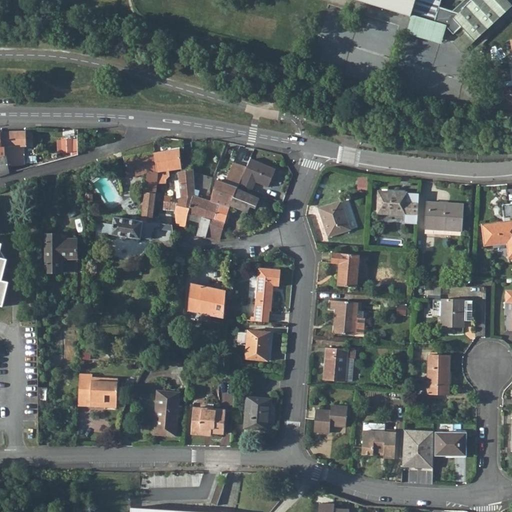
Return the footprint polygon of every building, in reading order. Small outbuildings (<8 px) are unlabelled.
[(352,0),(407,17),(442,27),(451,33),(459,26),(463,30),(456,36),(465,46),(510,6),(505,0),(461,0),(451,10),(437,5),(439,0),(352,0)] [(442,27),(407,17),(402,33),(437,43),(442,27)] [(456,36),(450,41),(459,52),(465,46),(456,36)] [(26,131),(1,132),(4,147),(26,146),(26,131)] [(1,132),(0,132),(0,176),(9,174),(9,173),(7,165),(5,155),(4,147),(1,132)] [(72,139),(63,139),(63,151),(72,151),(72,139)] [(26,146),(4,147),(5,155),(10,155),(18,154),(26,154),(26,146)] [(161,151),(154,152),(157,171),(156,184),(164,184),(162,181),(162,171),(166,171),(182,167),(180,148),(164,151),(161,151)] [(142,154),(124,157),(127,177),(141,175),(145,174),(144,194),(155,194),(156,194),(156,191),(156,184),(157,171),(154,152),(142,154)] [(10,155),(5,155),(7,165),(9,173),(12,172),(11,165),(18,165),(18,154),(10,155)] [(247,167),(239,184),(245,187),(252,190),(255,182),(267,187),(274,168),(266,165),(263,164),(250,158),(247,167)] [(225,183),(216,180),(214,190),(212,198),(211,202),(216,203),(229,208),(230,205),(229,205),(239,184),(247,167),(234,162),(225,183)] [(179,189),(180,198),(193,196),(195,196),(193,173),(193,170),(188,171),(185,171),(178,173),(179,189)] [(188,215),(187,220),(190,221),(191,215),(201,218),(198,227),(196,235),(199,236),(206,238),(211,220),(216,203),(211,202),(208,201),(206,200),(208,190),(210,186),(213,180),(193,173),(195,196),(193,196),(190,207),(188,215)] [(239,184),(229,205),(230,205),(245,211),(247,205),(255,208),(259,199),(243,192),(245,187),(239,184)] [(379,191),(377,212),(405,213),(404,222),(416,223),(418,194),(407,194),(407,192),(379,191)] [(128,219),(126,237),(140,239),(141,232),(150,233),(152,224),(153,214),(155,194),(144,194),(144,195),(140,221),(128,219)] [(179,198),(177,205),(190,207),(193,196),(180,198),(179,198)] [(350,198),(344,200),(354,228),(359,226),(350,198)] [(319,207),(326,226),(328,226),(331,234),(350,228),(341,199),(319,207)] [(426,202),(424,228),(462,231),(463,204),(426,202)] [(211,220),(206,238),(210,239),(220,240),(229,208),(216,203),(211,220)] [(504,222),(482,225),(485,245),(507,242),(509,257),(511,256),(511,204),(502,206),(504,222)] [(175,213),(175,215),(176,226),(184,227),(185,227),(187,220),(188,215),(190,207),(177,205),(175,213)] [(102,233),(111,235),(113,217),(104,215),(102,233)] [(113,217),(111,235),(126,237),(128,219),(113,217)] [(61,233),(45,233),(46,273),(61,272),(61,258),(78,258),(77,239),(60,238),(61,233)] [(0,306),(2,307),(8,283),(1,281),(6,259),(0,257),(0,250),(1,244),(0,243),(0,306)] [(333,251),(332,261),(340,262),(338,284),(358,286),(361,253),(333,251)] [(250,312),(250,319),(271,320),(275,282),(281,282),(282,266),(260,264),(256,313),(250,312)] [(189,293),(188,311),(224,318),(224,317),(226,291),(190,284),(189,293)] [(441,298),(441,326),(462,327),(463,299),(441,298)] [(332,299),(331,307),(332,307),(337,308),(336,318),(335,332),(353,333),(354,334),(356,334),(356,332),(362,333),(364,331),(365,319),(364,317),(358,316),(359,301),(332,299)] [(240,347),(240,356),(270,358),(270,342),(271,330),(250,329),(249,347),(240,347)] [(328,347),(325,379),(353,381),(355,358),(356,358),(357,349),(328,347)] [(428,354),(427,385),(449,386),(450,355),(428,354)] [(79,373),(78,393),(90,393),(89,399),(89,406),(100,407),(100,402),(116,403),(117,396),(117,378),(92,377),(92,374),(79,373)] [(40,387),(41,403),(50,402),(49,386),(40,387)] [(78,393),(78,402),(78,406),(89,406),(89,399),(90,393),(78,393)] [(159,393),(156,436),(178,437),(181,394),(159,393)] [(248,395),(246,427),(271,429),(273,397),(248,395)] [(318,409),(316,431),(331,432),(332,425),(347,426),(348,410),(349,408),(349,406),(333,404),(333,410),(318,409)] [(196,407),(194,433),(214,434),(214,432),(226,432),(228,409),(196,407)] [(365,431),(363,455),(375,455),(375,453),(386,453),(385,458),(396,459),(397,432),(386,432),(386,425),(365,424),(365,431)] [(433,468),(433,431),(404,431),(403,450),(402,467),(433,468)] [(436,433),(436,456),(465,456),(466,434),(436,433)] [(225,482),(217,482),(212,496),(219,499),(225,482)] [(219,499),(212,496),(210,503),(217,506),(219,499)]
